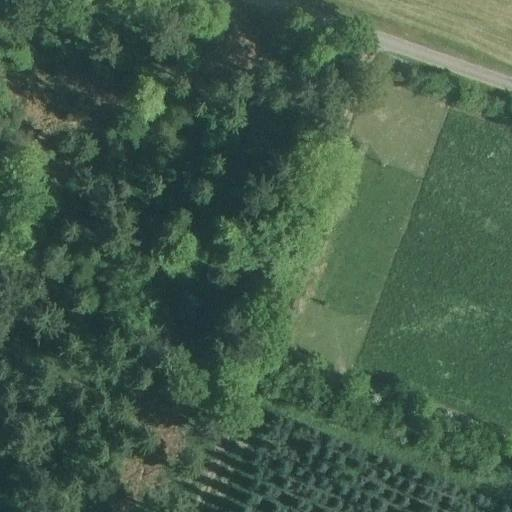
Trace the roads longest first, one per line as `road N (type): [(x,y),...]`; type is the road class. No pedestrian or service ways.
road 1 (track): [(374,30),(190,511)]
road 2 (unclassified): [(296,0),(511,78)]
